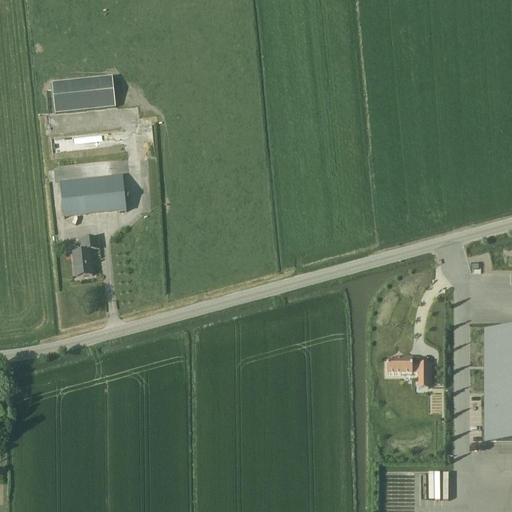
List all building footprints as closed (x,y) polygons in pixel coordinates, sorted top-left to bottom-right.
[(55,115),(115,109),(112,79),(52,85),(55,115)] [(50,137),(51,150),(114,146),(113,133),(50,137)] [(63,221),(127,214),(122,176),(59,183),(63,221)] [(80,241),(81,253),(100,251),(98,239),(80,241)] [(92,277),(91,267),(94,266),(93,260),(90,261),(89,253),(73,255),(76,278),(92,277)] [(495,404),(494,444),(511,444),(511,329),(484,330),(484,404),(495,404)] [(395,361),(387,361),(387,377),(413,377),(413,376),(418,376),(418,383),(429,383),(429,365),(418,365),(418,366),(413,366),(413,359),(395,359),(395,361)]
